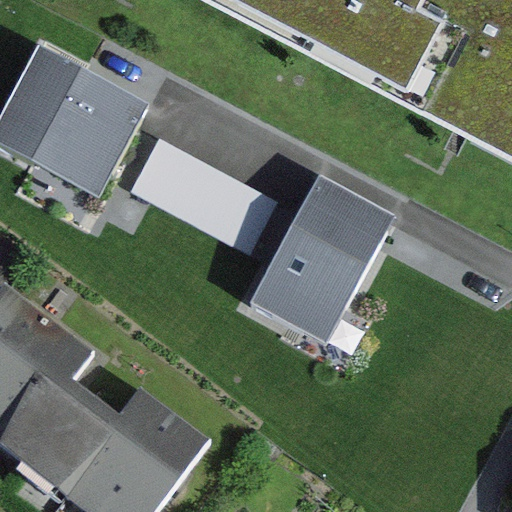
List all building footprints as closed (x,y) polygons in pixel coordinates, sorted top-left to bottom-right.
[(374,79),(415,0),(230,0),(229,3),(374,79)] [(511,0),(415,0),(374,79),(511,151),(511,0)] [(112,177),(149,109),(39,50),(0,122),(0,149),(33,168),(47,143),(112,177)] [(278,202),(159,139),(130,192),(249,256),(278,202)] [(346,311),(392,226),(353,205),(355,200),(320,181),(251,308),(303,336),(323,299),(346,311)] [(0,444),(89,511),(156,511),(208,444),(141,394),(111,433),(61,395),(91,356),(5,291),(0,298),(0,444)]
